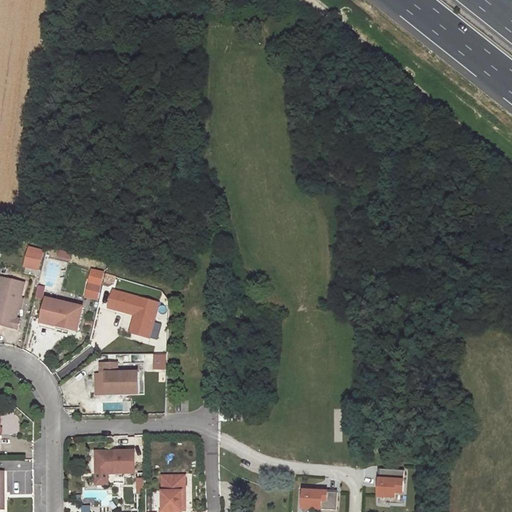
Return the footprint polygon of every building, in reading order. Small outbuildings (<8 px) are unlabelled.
[(39,270),(43,249),(26,246),(23,267),(39,270)] [(97,300),(103,270),(89,268),(83,297),(97,300)] [(28,286),(4,280),(0,298),(0,326),(21,332),(23,322),(19,321),(28,286)] [(161,306),(125,296),(116,294),(111,310),(137,318),(142,319),(137,337),(152,341),(161,306)] [(86,310),(49,301),(44,321),(61,325),(60,329),(80,334),(86,310)] [(137,318),(132,335),(137,337),(142,319),(137,318)] [(61,325),(44,321),(42,330),(59,334),(60,329),(61,325)] [(120,366),(103,366),(103,375),(109,375),(109,397),(141,397),(141,375),(120,375),(120,366)] [(114,454),(98,454),(98,471),(108,471),(108,475),(136,475),(136,454),(118,454),(118,456),(114,456),(114,454)] [(381,471),(380,480),(404,481),(405,473),(381,471)] [(186,494),(186,478),(170,478),(170,493),(163,493),(163,511),(183,511),(183,494),(186,494)] [(380,480),(379,498),(396,499),(396,494),(403,495),(404,481),(380,480)] [(303,509),(324,510),(324,503),(329,504),(330,493),(304,492),(303,509)] [(324,503),(324,510),(337,510),(338,493),(330,493),(329,504),(324,503)]
